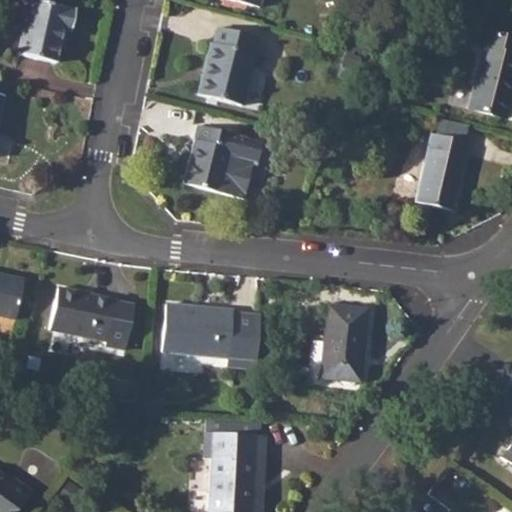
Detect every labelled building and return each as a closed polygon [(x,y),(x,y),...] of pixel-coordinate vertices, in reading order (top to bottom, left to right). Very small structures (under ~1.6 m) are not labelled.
[(70,30),(75,10),(36,0),(25,0),(12,52),(54,63),(63,28),(70,30)] [(226,0),(259,8),(260,0),(226,0)] [(252,54),(256,38),(217,28),(213,44),(211,44),(197,95),(241,106),(255,55),(252,54)] [(505,119),(511,93),(511,38),(483,31),(479,48),(483,49),(468,109),(505,119)] [(368,55),(349,51),(347,65),(365,69),(368,55)] [(439,118),(435,135),(464,142),(468,126),(439,118)] [(238,136),(198,126),(183,184),(242,200),(252,162),(256,163),(262,143),(238,137),(238,136)] [(435,135),(431,134),(415,202),(453,211),(469,143),(464,142),(435,135)] [(321,157),(309,154),(306,163),(318,167),(321,157)] [(0,317),(14,320),(23,280),(0,275),(0,317)] [(113,303),(114,301),(57,290),(49,331),(106,341),(105,347),(124,351),(133,307),(113,303)] [(255,370),(259,315),(232,313),(232,311),(165,305),(161,355),(226,360),(225,367),(255,370)] [(358,384),(365,310),(327,306),(319,380),(338,382),(342,387),(348,388),(353,383),(358,384)] [(47,410),(29,409),(28,422),(46,424),(47,410)] [(206,418),(205,433),(259,436),(260,421),(206,418)] [(263,462),(264,436),(259,436),(205,433),(204,433),(203,459),(211,459),(207,511),(252,511),(255,462),(263,462)] [(511,442),(501,458),(511,466),(511,442)] [(260,511),(263,462),(255,462),(252,511),(260,511)] [(0,511),(16,511),(17,511),(31,492),(12,479),(10,482),(0,474),(0,511)] [(80,491),(68,483),(58,497),(71,506),(80,491)]
